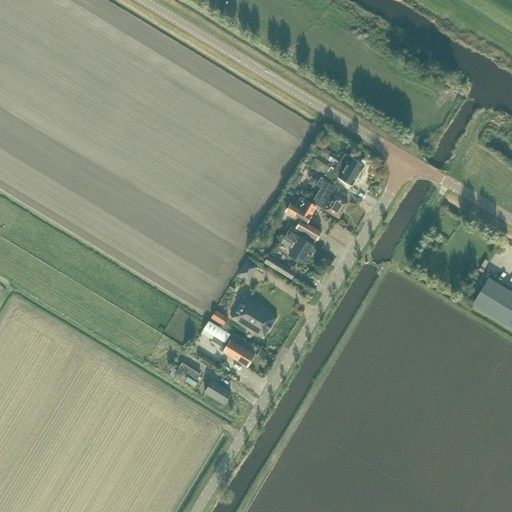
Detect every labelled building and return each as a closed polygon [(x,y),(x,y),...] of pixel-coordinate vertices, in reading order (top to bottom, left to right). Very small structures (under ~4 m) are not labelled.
[(310,167),(324,177),(325,175),(336,182),(338,177),(353,186),(366,166),(345,154),(340,162),(320,150),(315,147),(307,162),(312,165),(310,167)] [(335,195),(336,195),(339,189),(322,178),(317,185),(321,187),(313,202),(318,205),(339,218),(348,203),(335,195)] [(293,179),(290,185),(296,189),(299,183),(293,179)] [(289,203),(296,192),(288,187),(281,198),(289,203)] [(298,228),(318,240),(322,231),(308,223),(317,206),(302,197),(297,206),(292,203),(287,211),(302,220),(298,228)] [(292,225),(289,229),(296,233),(298,229),(292,225)] [(302,263),(313,244),(296,234),(296,233),(289,229),(284,237),(291,241),(296,243),(288,255),(302,263)] [(307,274),(317,254),(311,251),(301,271),(307,274)] [(264,263),(288,277),(292,279),(296,272),(269,255),(264,263)] [(248,260),(239,274),(250,280),(258,267),(248,260)] [(511,291),(489,277),(472,305),(511,329),(511,291)] [(278,318),(268,310),(244,295),(231,318),(264,338),(268,331),(269,332),(278,318)] [(211,320),(222,327),(227,318),(216,311),(211,320)] [(209,321),(204,329),(225,342),(230,334),(209,321)] [(255,355),(231,340),(223,352),(247,367),(255,355)] [(182,363),(179,367),(197,379),(200,374),(182,363)] [(205,392),(225,404),(228,398),(227,398),(231,392),(212,380),(205,392)]
